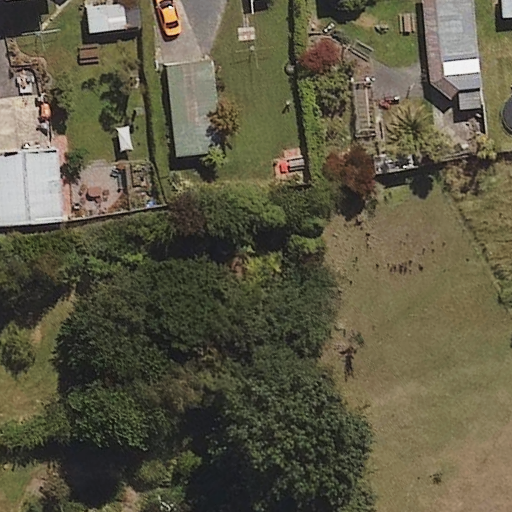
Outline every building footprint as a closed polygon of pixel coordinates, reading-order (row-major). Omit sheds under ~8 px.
[(85,28),(122,26),(120,0),(96,0),(96,2),(84,2),(85,28)] [(456,104),(478,102),(477,81),(470,0),(435,0),(442,84),(454,83),(456,104)] [(511,16),(511,0),(495,0),(496,17),(511,16)] [(216,150),(209,54),(164,57),(171,153),(216,150)] [(0,219),(58,217),(54,96),(0,98),(0,219)]
